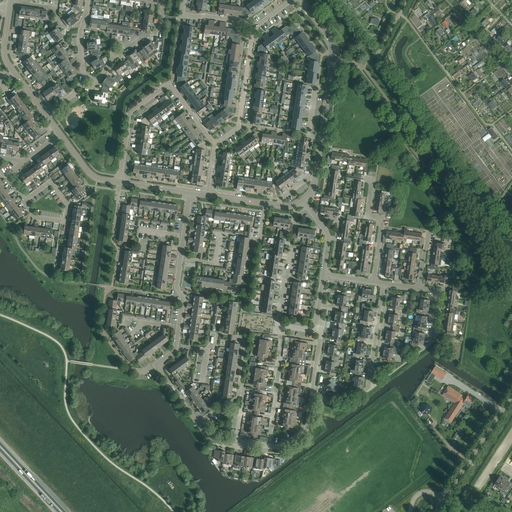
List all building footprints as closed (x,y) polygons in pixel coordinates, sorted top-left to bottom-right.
[(71,0),(71,4),(72,5),(73,5),(72,7),(75,9),(80,12),(81,7),(79,7),(79,6),(82,7),(83,1),(75,0),(71,0)] [(255,0),(254,0),(251,3),(257,11),(259,9),(258,8),(260,6),(255,0)] [(257,11),(251,3),(246,6),(251,13),(253,11),(254,13),(257,11)] [(243,8),(241,8),(240,15),(241,15),(246,16),(248,14),(248,15),(251,13),(246,6),(243,8)] [(438,6),(432,11),(435,16),(441,12),(438,6)] [(19,13),(16,12),(15,19),(18,20),(19,17),(24,17),(26,8),(20,7),(19,13)] [(71,9),(72,10),(67,14),(69,16),(74,23),(79,20),(75,15),(80,12),(75,9),(72,7),(71,9)] [(423,17),(426,21),(432,15),(429,12),(423,17)] [(64,18),(62,20),(66,26),(68,24),(70,26),(74,23),(69,16),(64,19),(64,18)] [(205,25),(204,33),(203,36),(209,37),(209,34),(211,21),(208,20),(208,26),(205,25)] [(118,25),(116,40),(118,40),(119,34),(122,35),(124,26),(124,22),(122,22),(122,25),(118,25)] [(129,26),(124,26),(122,35),(128,35),(131,35),(131,33),(128,32),(129,30),(129,26)] [(276,27),(273,29),(281,40),(286,36),(289,34),(284,28),(281,30),(279,31),(276,27)] [(433,33),(438,37),(443,31),(439,27),(433,33)] [(52,38),(60,32),(56,28),(51,32),(50,29),(44,33),(46,36),(49,34),(52,38)] [(231,29),(228,29),(227,29),(226,36),(230,37),(231,39),(236,35),(233,30),(231,30),(231,29)] [(281,40),(273,29),(271,31),(274,35),(272,37),(277,43),(281,40)] [(299,31),(297,29),(293,35),(295,37),(301,33),(299,30),(299,31)] [(55,43),(53,44),(52,45),(53,48),(55,46),(59,43),(57,41),(63,37),(60,32),(52,38),(55,43)] [(301,33),(295,37),(295,38),(298,42),(306,36),(304,34),(303,35),(301,33)] [(267,34),(264,36),(272,47),(277,43),(272,37),(270,38),(267,34)] [(451,38),(455,45),(460,42),(458,40),(460,38),(458,34),(451,38)] [(236,35),(231,39),(232,40),(232,44),(240,45),(240,42),(239,42),(240,39),(236,35)] [(90,37),(90,40),(86,40),(87,46),(97,45),(96,40),(98,39),(98,36),(90,37)] [(263,44),(261,45),(266,51),(267,50),(272,47),(264,36),(262,38),(265,42),(263,44)] [(306,36),(298,42),(301,47),(308,42),(306,40),(308,39),(306,36)] [(150,41),(149,40),(145,43),(146,44),(152,52),(157,48),(158,41),(155,41),(155,44),(154,45),(150,41)] [(450,40),(445,44),(450,50),(455,47),(450,40)] [(310,44),(308,42),(301,47),(305,51),(313,45),(311,43),(310,44)] [(55,46),(53,48),(51,49),(55,54),(63,48),(59,43),(55,46)] [(152,52),(146,44),(141,48),(144,52),(142,54),(146,60),(153,54),(152,52)] [(97,45),(87,46),(87,51),(90,50),(91,54),(92,53),(98,53),(99,53),(98,49),(97,49),(97,45)] [(258,47),(258,53),(264,54),(265,52),(266,51),(261,45),(260,45),(260,46),(258,47)] [(313,45),(305,51),(308,56),(309,56),(315,51),(313,49),(315,48),(313,45)] [(27,47),(18,46),(17,52),(21,52),(20,57),(29,55),(29,53),(26,53),(27,47)] [(63,48),(55,54),(58,58),(66,52),(63,48)] [(146,60),(142,54),(140,56),(135,49),(131,53),(136,61),(139,59),(141,62),(143,60),(144,61),(146,60)] [(317,54),(315,51),(309,56),(310,59),(310,61),(317,62),(318,56),(316,54),(317,54)] [(69,57),(66,52),(58,58),(61,62),(66,59),(69,57)] [(91,54),(93,58),(89,61),(92,65),(100,60),(98,56),(99,55),(98,53),(92,53),(91,54)] [(136,61),(131,53),(126,56),(130,63),(128,64),(132,70),(135,68),(133,64),(136,61)] [(29,55),(20,57),(23,62),(26,66),(34,61),(30,56),(30,57),(29,55)] [(36,59),(34,61),(26,66),(30,71),(39,64),(36,59)] [(61,62),(58,64),(61,69),(69,63),(66,59),(61,62)] [(100,60),(92,65),(94,69),(99,67),(100,69),(106,66),(104,63),(101,65),(100,63),(101,62),(100,60)] [(122,62),(118,65),(123,72),(125,75),(129,73),(130,74),(134,72),(132,70),(128,64),(129,66),(127,68),(122,62)] [(69,63),(61,69),(65,73),(73,67),(69,63)] [(42,68),(39,64),(30,71),(33,75),(40,70),(42,68)] [(123,72),(118,65),(114,68),(118,74),(114,77),(119,81),(123,78),(120,75),(123,72)] [(73,67),(65,73),(68,78),(66,79),(68,83),(73,79),(70,76),(76,72),(73,67)] [(480,77),(483,74),(479,67),(475,70),(480,77)] [(43,74),(40,70),(33,75),(36,80),(40,77),(42,79),(51,72),(49,69),(43,74)] [(473,80),(478,76),(473,71),(468,75),(473,80)] [(110,77),(109,78),(107,76),(104,80),(112,86),(115,82),(117,83),(119,81),(114,77),(113,78),(110,77)] [(184,78),(178,77),(177,82),(178,84),(178,85),(180,87),(186,83),(184,80),(184,78)] [(112,86),(104,80),(101,85),(103,86),(102,89),(107,92),(107,91),(108,90),(108,89),(109,87),(111,88),(112,86)] [(50,86),(56,94),(60,91),(55,83),(50,86)] [(186,83),(180,87),(181,89),(180,90),(182,93),(190,87),(186,83)] [(56,94),(50,86),(46,89),(52,97),(56,94)] [(192,90),(190,87),(182,93),(184,95),(185,94),(187,96),(196,90),(194,88),(192,90)] [(40,90),(37,92),(42,98),(44,97),(47,101),(52,97),(46,89),(41,92),(40,90)] [(95,92),(94,97),(105,98),(106,93),(107,93),(107,92),(102,89),(101,92),(95,92)] [(197,92),(196,90),(187,96),(188,99),(187,100),(189,102),(197,97),(195,94),(197,92)] [(16,94),(13,96),(11,94),(6,98),(9,102),(11,101),(13,104),(19,99),(16,94)] [(105,98),(94,97),(93,102),(99,103),(99,106),(106,107),(106,104),(105,103),(105,98)] [(197,97),(189,102),(190,104),(192,103),(193,106),(200,101),(197,97)] [(23,104),(19,99),(13,104),(16,109),(23,104)] [(175,108),(170,100),(167,102),(165,99),(165,100),(163,101),(170,111),(175,108)] [(231,101),(223,100),(220,100),(219,105),(221,106),(223,106),(226,106),(233,107),(236,108),(236,105),(231,104),(231,101)] [(491,100),(487,103),(493,109),(497,106),(491,100)] [(170,111),(163,101),(161,103),(163,106),(161,107),(166,114),(170,111)] [(200,101),(193,106),(195,108),(194,109),(196,111),(203,105),(200,101)] [(26,108),(23,104),(16,109),(20,113),(26,108)] [(156,106),(154,108),(161,118),(166,114),(161,107),(158,109),(156,106)] [(226,108),(223,110),(228,117),(230,115),(230,114),(232,113),(233,107),(226,106),(226,108)] [(30,113),(26,108),(20,113),(23,118),(30,113)] [(154,112),(151,114),(157,121),(161,118),(154,108),(152,110),(154,112)] [(223,110),(218,114),(224,122),(227,120),(226,118),(228,117),(223,110)] [(184,111),(180,115),(174,119),(178,124),(185,118),(184,116),(186,114),(184,111)] [(33,117),(30,113),(23,118),(26,122),(30,120),(33,117)] [(148,115),(141,120),(149,124),(151,123),(152,125),(157,121),(151,114),(149,116),(148,115)] [(218,114),(214,117),(219,124),(221,122),(222,123),(224,122),(218,114)] [(214,117),(209,120),(215,128),(218,127),(217,125),(219,124),(214,117)] [(185,118),(178,124),(181,128),(191,121),(190,118),(187,120),(185,118)] [(26,122),(23,124),(27,129),(33,124),(30,120),(26,122)] [(149,124),(141,120),(140,128),(141,128),(141,131),(150,133),(151,127),(149,126),(149,124)] [(215,128),(209,120),(205,124),(209,131),(212,129),(213,130),(215,128)] [(191,121),(181,128),(185,133),(192,127),(190,125),(193,123),(191,121)] [(37,129),(33,124),(27,129),(30,134),(37,129)] [(192,127),(185,133),(188,137),(198,130),(196,127),(194,130),(192,127)] [(492,128),(488,131),(488,132),(494,140),(498,137),(492,128)] [(37,129),(30,134),(34,138),(39,134),(40,133),(37,129)] [(198,130),(188,137),(192,142),(199,136),(197,134),(200,132),(198,130)] [(251,138),(248,139),(254,147),(258,143),(257,141),(259,140),(257,132),(250,137),(251,138)] [(266,143),(268,135),(265,134),(265,133),(257,132),(259,140),(261,141),(261,143),(266,143)] [(279,136),(278,145),(277,148),(283,148),(284,146),(285,146),(286,141),(286,138),(287,134),(285,134),(282,133),(282,137),(279,136)] [(199,136),(192,142),(195,147),(197,145),(198,147),(207,145),(202,138),(201,139),(199,136)] [(485,140),(489,147),(493,145),(489,137),(485,140)] [(254,147),(248,139),(246,141),(244,138),(242,140),(249,150),(251,152),(255,149),(254,147)] [(241,145),(239,146),(244,153),(249,150),(242,140),(239,142),(241,145)] [(19,142),(14,142),(12,150),(18,151),(19,146),(23,146),(23,143),(19,143),(19,142)] [(196,149),(195,155),(204,156),(204,153),(205,153),(207,145),(198,147),(198,149),(196,149)] [(244,153),(239,146),(237,148),(235,145),(232,147),(240,157),(244,153)] [(55,147),(50,151),(55,157),(60,154),(55,147)] [(55,157),(50,151),(45,154),(50,161),(55,157)] [(339,161),(340,154),(332,152),(331,156),(329,156),(328,163),(331,163),(331,160),(339,161)] [(50,161),(45,154),(41,157),(46,164),(50,161)] [(339,161),(348,162),(349,157),(349,155),(340,154),(339,161)] [(46,164),(41,157),(36,161),(38,164),(39,164),(41,168),(41,167),(46,164)] [(348,162),(347,165),(356,166),(357,158),(349,157),(348,162)] [(366,160),(357,158),(356,166),(364,167),(364,170),(367,171),(368,164),(365,164),(366,160)] [(304,161),(295,160),(292,160),(291,166),(296,168),(304,173),(305,164),(304,164),(304,161)] [(38,164),(34,167),(39,174),(44,170),(41,167),(41,168),(39,164),(38,164)] [(65,174),(71,169),(68,165),(61,170),(65,174)] [(39,174),(34,167),(29,171),(34,177),(39,174)] [(293,168),(288,171),(294,179),(296,177),(297,178),(304,173),(296,168),(294,170),(293,168)] [(331,170),(329,179),(337,180),(338,171),(338,169),(331,168),(331,170)] [(71,169),(65,174),(68,179),(75,174),(71,169)] [(34,177),(29,171),(25,174),(30,181),(34,177)] [(294,179),(288,171),(284,175),(291,185),(293,183),(291,180),(294,179)] [(30,181),(25,174),(20,178),(25,184),(30,181)] [(75,174),(68,179),(71,184),(78,179),(75,174)] [(291,185),(284,175),(279,178),(284,185),(287,184),(289,187),(291,185)] [(276,183),(274,185),(276,193),(283,188),(282,187),(284,185),(279,178),(274,182),(276,183)] [(352,190),(360,191),(361,182),(360,182),(360,179),(353,178),(353,181),(354,181),(352,190)] [(82,183),(78,179),(71,184),(75,188),(78,185),(79,186),(82,183)] [(329,179),(328,188),(336,189),(337,180),(329,179)] [(266,181),(265,190),(268,191),(268,192),(276,193),(274,185),(272,184),(272,182),(266,181)] [(75,188),(71,190),(75,195),(82,190),(79,186),(78,185),(75,188)] [(5,190),(2,187),(0,188),(0,196),(8,190),(7,188),(5,190)] [(327,196),(324,195),(323,198),(324,198),(330,199),(330,197),(334,197),(336,189),(328,188),(327,196)] [(8,190),(0,196),(0,197),(3,201),(9,196),(7,193),(9,192),(8,190)] [(85,195),(82,190),(75,195),(79,200),(85,195)] [(360,191),(352,190),(351,198),(354,199),(359,199),(360,191)] [(376,202),(384,203),(385,195),(390,196),(391,192),(382,191),(381,194),(377,193),(376,202)] [(9,196),(3,201),(6,206),(15,199),(14,197),(11,199),(9,196)] [(15,199),(6,206),(9,210),(16,205),(14,202),(16,201),(15,199)] [(354,199),(352,207),(360,208),(361,200),(359,199),(354,199)] [(384,203),(376,202),(375,211),(379,211),(379,214),(385,214),(386,211),(382,211),(384,203)] [(16,205),(9,210),(13,215),(22,208),(20,207),(18,208),(16,205)] [(74,205),(73,208),(70,208),(70,210),(73,210),(72,214),(80,215),(83,215),(84,210),(81,209),(81,206),(74,205)] [(122,205),(121,213),(129,215),(130,210),(133,210),(133,208),(130,208),(130,206),(122,205)] [(328,215),(330,207),(321,206),(320,213),(328,215)] [(338,209),(330,207),(328,215),(337,216),(338,209)] [(347,215),(347,218),(354,219),(354,216),(359,217),(360,208),(352,207),(351,215),(347,215)] [(22,208),(13,215),(16,220),(23,215),(21,212),(23,210),(22,208)] [(206,209),(205,217),(204,219),(208,219),(208,218),(213,218),(215,211),(206,209)] [(342,220),(341,228),(348,230),(350,222),(353,222),(354,219),(347,218),(346,220),(342,220)] [(285,219),(283,228),(288,229),(288,230),(292,231),(293,224),(290,224),(290,220),(285,219)] [(369,221),(362,220),(362,223),(365,224),(364,232),(372,233),(373,224),(369,224),(369,221)] [(294,231),(293,238),(297,238),(297,237),(302,238),(303,229),(298,228),(297,232),(294,231)] [(348,230),(341,228),(340,237),(344,238),(343,240),(350,241),(351,238),(347,238),(348,230)] [(309,230),(308,238),(313,239),(314,234),(316,234),(316,231),(309,230)] [(394,240),(396,232),(387,231),(386,235),(384,235),(383,241),(386,242),(386,239),(394,240)] [(404,231),(404,233),(404,234),(403,239),(404,239),(403,241),(406,241),(407,239),(412,240),(413,232),(404,231)] [(372,233),(364,232),(363,240),(359,240),(359,243),(366,244),(366,241),(370,242),(372,233)] [(396,232),(394,240),(403,241),(404,239),(403,239),(404,234),(404,233),(396,232)] [(413,232),(412,240),(420,241),(420,244),(423,245),(424,238),(421,238),(422,234),(413,232)] [(350,241),(343,240),(343,243),(339,242),(338,251),(345,252),(346,244),(350,244),(350,241)] [(366,244),(359,243),(359,246),(362,246),(361,254),(368,255),(370,247),(365,246),(366,244)] [(445,245),(438,244),(438,247),(434,246),(432,255),(440,256),(443,257),(444,253),(440,253),(441,248),(444,249),(445,245)] [(302,245),(301,252),(309,253),(310,248),(305,247),(305,245),(302,245)] [(386,249),(384,258),(392,259),(393,250),(395,250),(396,248),(393,247),(386,246),(386,249)] [(409,252),(408,261),(415,262),(416,253),(417,251),(410,250),(409,252)] [(345,252),(338,251),(336,259),(344,261),(344,258),(348,258),(348,252),(345,252)] [(368,255),(361,254),(359,263),(367,264),(368,255)] [(440,256),(432,255),(431,264),(431,266),(435,267),(438,267),(438,265),(439,265),(440,256)] [(384,258),(383,266),(391,267),(392,259),(384,258)] [(344,261),(336,259),(335,268),(339,269),(339,271),(346,272),(346,269),(343,269),(344,261)] [(408,261),(407,267),(404,266),(404,269),(406,270),(414,271),(415,262),(408,261)] [(355,269),(355,270),(354,274),(361,275),(362,272),(366,273),(367,264),(359,263),(358,270),(355,269)] [(391,267),(383,266),(382,275),(386,276),(386,278),(392,279),(393,276),(390,276),(391,267)] [(414,271),(406,270),(405,278),(402,277),(401,280),(408,281),(409,279),(413,280),(414,271)] [(241,276),(234,274),(233,279),(229,279),(233,283),(240,284),(241,276)] [(436,282),(437,275),(428,274),(427,281),(436,282)] [(437,275),(436,282),(444,284),(445,280),(447,280),(448,275),(446,274),(445,276),(437,275)] [(229,282),(224,282),(223,289),(231,291),(233,283),(229,279),(229,282)] [(359,293),(358,295),(358,300),(361,300),(361,297),(367,298),(368,289),(362,288),(361,294),(359,293)] [(457,295),(456,295),(456,292),(460,292),(460,289),(453,288),(453,290),(449,290),(448,299),(455,300),(458,300),(459,297),(457,295)] [(368,289),(367,298),(372,299),(371,302),(374,302),(376,296),(373,295),(373,290),(368,289)] [(117,293),(116,301),(120,305),(120,302),(125,302),(126,295),(117,293)] [(338,295),(337,300),(346,302),(346,296),(349,297),(350,294),(343,293),(343,296),(338,295)] [(392,297),(391,303),(400,304),(400,301),(402,301),(403,299),(404,299),(404,296),(397,295),(397,298),(392,297)] [(420,304),(429,306),(430,300),(425,299),(425,297),(418,296),(418,299),(421,299),(420,304)] [(455,300),(448,299),(446,307),(450,308),(450,310),(457,311),(457,308),(454,308),(455,300)] [(109,300),(108,309),(115,310),(116,305),(120,305),(116,301),(109,300)] [(346,302),(337,300),(336,306),(341,307),(341,309),(347,310),(348,307),(345,307),(346,302)] [(400,304),(391,303),(390,308),(395,309),(395,312),(402,313),(402,310),(401,310),(402,307),(399,307),(400,304)] [(429,306),(420,304),(420,310),(416,309),(416,312),(423,313),(423,311),(428,311),(429,306)] [(364,315),(372,317),(373,311),(368,311),(368,308),(362,307),(361,310),(364,310),(364,315)] [(347,310),(341,309),(340,312),(335,311),(334,317),(343,318),(344,313),(347,313),(347,310)] [(457,311),(450,310),(450,313),(446,312),(444,321),(454,322),(455,314),(458,315),(458,312),(457,312),(457,311)] [(389,314),(389,319),(397,321),(398,315),(401,316),(402,313),(395,312),(395,314),(389,314)] [(423,313),(416,312),(415,315),(419,316),(418,321),(427,322),(427,317),(422,316),(423,313)] [(360,320),(359,323),(366,324),(366,322),(372,322),(372,317),(364,315),(363,321),(360,320)] [(343,318),(334,317),(334,322),(339,323),(338,326),(345,327),(345,324),(342,323),(343,318)] [(115,320),(106,319),(105,325),(107,325),(107,327),(111,327),(111,326),(115,327),(116,321),(115,320)] [(397,321),(389,319),(388,325),(393,326),(392,328),(399,329),(400,326),(396,326),(397,321)] [(414,326),(413,329),(420,330),(421,327),(426,328),(427,322),(418,321),(417,326),(414,326)] [(454,322),(444,321),(443,330),(447,330),(447,333),(454,334),(454,332),(453,330),(454,322)] [(366,324),(359,323),(359,326),(362,327),(361,332),(370,333),(371,328),(366,327),(366,324)] [(333,328),(332,333),(341,335),(341,330),(345,330),(345,327),(338,326),(338,329),(333,328)] [(399,329),(392,328),(392,331),(387,330),(386,336),(395,337),(396,332),(399,332),(399,329)] [(420,330),(413,329),(413,332),(416,332),(415,338),(424,339),(425,333),(420,333),(420,330)] [(122,335),(119,331),(112,336),(115,340),(122,335)] [(357,337),(357,340),(361,341),(364,341),(364,338),(369,339),(370,333),(361,332),(360,337),(357,337)] [(163,333),(158,337),(164,344),(168,340),(163,333)] [(197,334),(188,333),(188,339),(192,340),(192,341),(195,342),(195,340),(198,340),(198,335),(197,334)] [(341,335),(332,333),(331,339),(336,340),(336,342),(341,343),(343,344),(343,340),(340,340),(341,335)] [(263,334),(263,337),(262,340),(257,339),(256,345),(259,345),(258,348),(263,349),(265,337),(267,338),(269,338),(270,335),(263,334)] [(122,335),(115,340),(118,345),(117,345),(117,346),(124,340),(125,340),(122,335)] [(395,337),(386,336),(385,341),(390,342),(390,345),(397,346),(397,343),(394,342),(395,337)] [(158,337),(154,340),(159,347),(164,344),(158,337)] [(265,337),(263,349),(268,349),(269,347),(271,347),(272,341),(266,340),(267,338),(265,337)] [(300,339),(289,338),(288,341),(292,342),(292,347),(294,347),(293,350),(298,351),(300,339)] [(424,339),(415,338),(415,343),(411,342),(411,346),(418,347),(418,344),(423,344),(424,339)] [(300,339),(298,351),(304,352),(304,349),(306,349),(307,343),(302,343),(302,340),(300,339)] [(128,345),(124,340),(117,346),(120,350),(128,345)] [(159,347),(154,340),(149,343),(150,344),(155,351),(156,351),(155,350),(159,347)] [(361,341),(357,340),(355,340),(354,343),(357,343),(357,348),(365,350),(366,344),(361,343),(361,341)] [(328,344),(327,350),(336,351),(337,346),(340,346),(341,343),(336,342),(334,342),(333,345),(328,344)] [(155,351),(150,344),(146,347),(151,354),(155,351)] [(131,349),(128,345),(120,350),(124,354),(130,350),(131,349)] [(397,346),(390,345),(390,348),(384,347),(384,353),(392,354),(393,348),(396,349),(397,346)] [(151,354),(146,347),(141,351),(142,352),(147,358),(151,354)] [(256,348),(256,350),(255,356),(260,357),(260,360),(262,360),(263,349),(258,348),(256,348)] [(353,353),(352,356),(359,357),(359,354),(365,355),(365,350),(357,348),(356,354),(353,353)] [(268,349),(263,349),(262,360),(264,360),(264,357),(269,358),(270,352),(268,352),(268,349)] [(130,350),(124,354),(129,362),(135,357),(136,352),(133,354),(130,350)] [(298,351),(293,350),(293,353),(291,352),(290,358),(295,359),(295,362),(297,362),(298,351)] [(336,351),(327,350),(327,355),(332,356),(331,359),(338,360),(339,357),(335,356),(336,351)] [(298,351),(297,362),(299,362),(299,360),(304,360),(305,355),(303,354),(304,352),(298,351)] [(136,352),(135,357),(139,363),(147,358),(142,352),(138,355),(136,352)] [(392,354),(384,353),(383,358),(388,359),(388,362),(394,363),(395,359),(392,359),(392,354)] [(185,356),(181,359),(186,366),(191,363),(185,356)] [(359,357),(352,356),(352,359),(355,360),(354,365),(363,366),(364,361),(359,360),(359,357)] [(186,366),(181,359),(177,362),(182,369),(186,366)] [(326,361),(325,366),(334,368),(334,362),(338,363),(338,360),(331,359),(331,362),(326,361)] [(177,362),(172,365),(178,373),(182,369),(177,362)] [(297,362),(295,362),(294,365),(289,364),(288,370),(290,370),(290,373),(295,373),(297,362)] [(299,362),(297,362),(295,373),(300,374),(301,371),(303,372),(304,366),(298,365),(299,362)] [(178,373),(172,365),(168,369),(173,376),(178,373)] [(363,366),(354,365),(353,370),(350,370),(350,373),(352,373),(357,374),(357,371),(362,372),(363,366)] [(259,377),(261,366),(259,366),(258,368),(253,368),(252,373),(254,374),(254,376),(259,377)] [(263,366),(261,366),(259,377),(264,378),(265,375),(267,376),(268,370),(262,369),(263,366)] [(334,368),(325,366),(324,372),(329,373),(329,376),(336,377),(336,373),(333,373),(334,368)] [(436,366),(431,373),(442,381),(447,373),(436,366)] [(295,373),(290,373),(290,375),(288,375),(287,381),(292,382),(292,384),(293,385),(295,373)] [(300,374),(295,373),(293,385),(295,385),(296,382),(301,383),(302,377),(300,377),(300,374)] [(357,374),(352,373),(351,376),(355,377),(354,382),(363,383),(363,378),(358,377),(359,374),(357,374)] [(259,377),(254,376),(253,379),(251,379),(251,385),(256,385),(255,388),(257,389),(259,377)] [(259,377),(257,389),(259,389),(260,386),(265,387),(266,381),(264,381),(264,378),(259,377)] [(327,392),(334,387),(331,383),(333,381),(331,378),(326,382),(328,384),(323,388),(327,392)] [(179,379),(177,381),(175,382),(180,389),(182,387),(183,386),(179,379)] [(363,383),(354,382),(353,387),(350,387),(349,390),(356,391),(357,388),(362,389),(363,383)] [(293,385),(292,384),(291,387),(286,386),(285,392),(287,392),(287,395),(292,396),(293,385)] [(293,385),(292,396),(297,397),(297,394),(299,394),(300,389),(295,388),(295,385),(293,385)] [(188,396),(196,391),(192,386),(185,392),(188,396)] [(466,398),(459,393),(448,386),(442,395),(455,403),(445,418),(451,422),(464,403),(469,406),(471,402),(472,403),(474,400),(473,400),(473,399),(468,396),(466,398)] [(337,391),(334,387),(327,392),(330,397),(334,393),(336,396),(342,392),(340,389),(337,391)] [(199,395),(196,391),(188,396),(192,401),(199,395)] [(222,391),(221,396),(217,400),(218,402),(225,397),(230,398),(231,392),(222,391)] [(258,403),(259,391),(257,391),(257,394),(252,393),(251,399),(253,399),(253,402),(258,403)] [(261,391),(259,391),(258,403),(263,403),(263,401),(265,401),(266,395),(261,394),(261,391)] [(202,400),(199,395),(192,401),(195,405),(202,400)] [(292,396),(287,395),(286,398),(284,398),(283,403),(289,404),(288,407),(290,407),(292,396)] [(292,396),(290,407),(292,408),(292,405),(298,406),(299,397),(297,397),(292,396)] [(202,400),(195,405),(198,409),(205,404),(202,400)] [(205,404),(198,409),(201,414),(210,407),(217,403),(215,401),(207,406),(205,404)] [(258,403),(253,402),(252,405),(250,404),(249,410),(255,411),(254,414),(256,414),(258,403)] [(263,403),(258,403),(256,414),(258,414),(259,411),(264,412),(265,406),(263,406),(263,403)] [(427,404),(423,405),(421,410),(424,414),(429,413),(431,408),(427,404)] [(290,407),(288,407),(288,410),(282,409),(282,415),(284,415),(283,418),(288,418),(290,407)] [(290,407),(288,418),(296,420),(297,411),(292,410),(292,408),(290,407)] [(256,414),(254,414),(254,416),(248,416),(248,421),(250,422),(249,424),(254,425),(256,414)] [(258,414),(256,414),(254,425),(260,426),(260,423),(262,424),(263,418),(258,417),(258,414)] [(288,418),(283,418),(283,420),(281,420),(280,426),(285,427),(285,430),(287,430),(288,418)] [(288,418),(287,430),(294,431),(296,420),(288,418)] [(254,425),(249,424),(249,427),(247,427),(246,433),(251,433),(251,436),(253,437),(254,425)] [(260,426),(254,425),(253,437),(255,437),(255,434),(260,435),(261,429),(259,429),(260,426)] [(224,454),(225,454),(225,452),(215,450),(214,457),(216,461),(223,462),(224,454)] [(223,462),(223,464),(232,465),(233,455),(225,454),(224,454),(223,462)] [(243,467),(244,456),(235,455),(234,465),(243,467)] [(253,458),(244,456),(243,467),(251,468),(253,458)] [(264,457),(264,459),(263,468),(268,468),(270,471),(271,472),(275,468),(275,469),(279,467),(280,461),(274,460),(274,459),(264,457)] [(264,459),(255,458),(253,468),(263,470),(263,468),(264,459)] [(504,478),(501,476),(501,477),(500,476),(495,484),(498,487),(497,488),(507,495),(511,488),(508,486),(510,483),(503,478),(504,478)]
